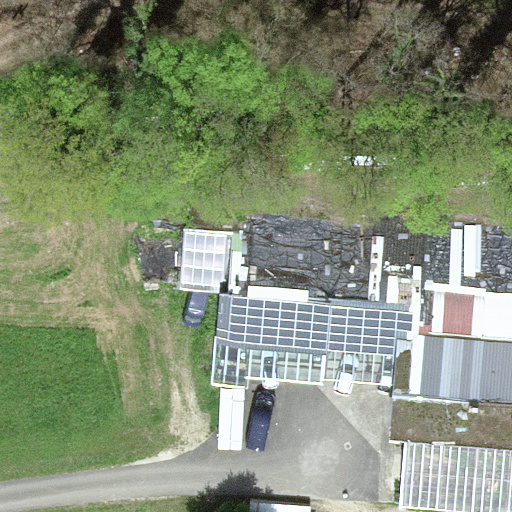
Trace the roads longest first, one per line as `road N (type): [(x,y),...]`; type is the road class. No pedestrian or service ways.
road 1 (track): [(0,57),(80,15),(176,15),(277,0),(511,37)]
road 2 (track): [(0,496),(262,464),(371,511)]
